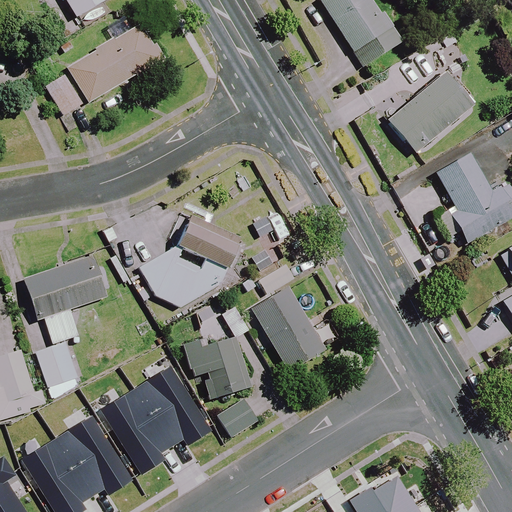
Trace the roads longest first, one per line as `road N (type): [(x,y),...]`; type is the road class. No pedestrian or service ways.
road 1 (tertiary): [(269,94),(431,370)]
road 2 (residential): [(269,94),(115,178),(0,202)]
road 3 (residential): [(207,511),(431,370)]
road 4 (tertiary): [(431,370),(511,505)]
